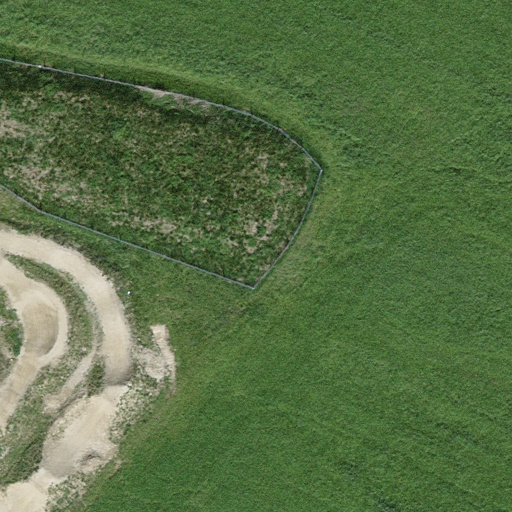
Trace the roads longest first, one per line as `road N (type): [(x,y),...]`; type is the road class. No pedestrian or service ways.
road 1 (trunk): [(122,0),(511,90)]
road 2 (trunk): [(511,28),(392,0)]
